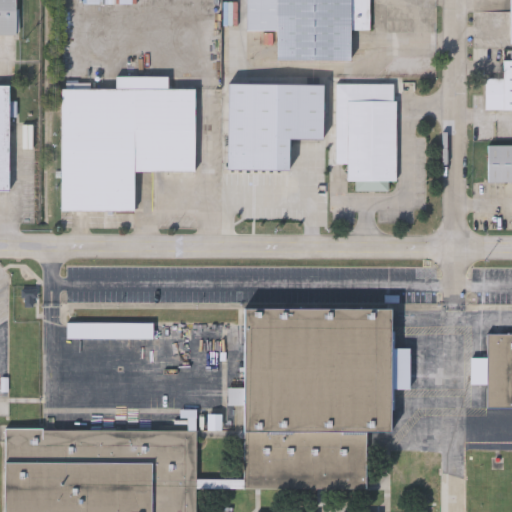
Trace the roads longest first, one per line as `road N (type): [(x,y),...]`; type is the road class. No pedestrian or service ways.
road 1 (residential): [(511,248),(0,245)]
road 2 (residential): [(460,248),(458,0)]
